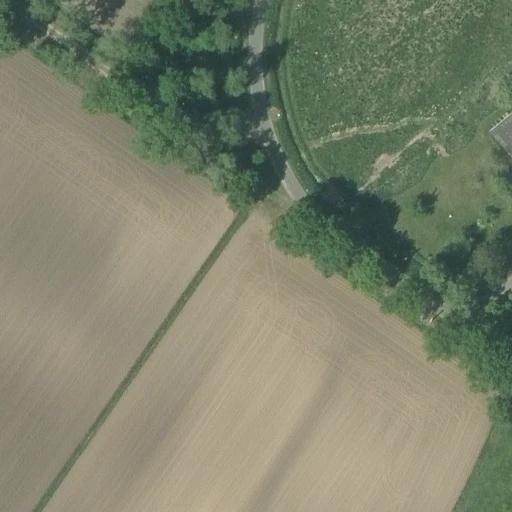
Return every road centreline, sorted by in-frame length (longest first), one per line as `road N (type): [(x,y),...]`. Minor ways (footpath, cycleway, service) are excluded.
road 1 (unclassified): [(511,379),(300,231),(266,178),(255,138),(253,22),(266,0)]
road 2 (track): [(1,0),(129,97),(177,110),(255,108)]
